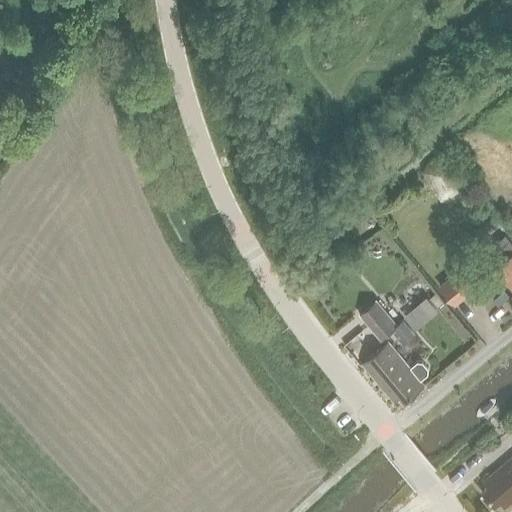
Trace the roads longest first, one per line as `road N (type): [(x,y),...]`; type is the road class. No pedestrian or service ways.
road 1 (tertiary): [(387,433),(274,288),(223,199),(179,81),(165,0)]
road 2 (residential): [(387,433),(511,331)]
